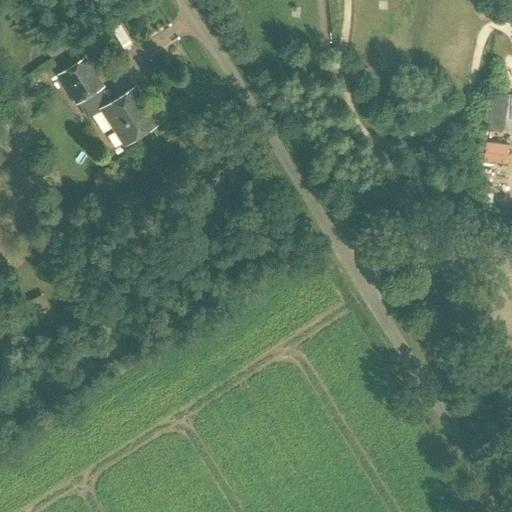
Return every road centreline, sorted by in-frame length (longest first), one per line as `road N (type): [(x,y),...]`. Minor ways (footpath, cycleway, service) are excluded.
road 1 (unclassified): [(355,272),(179,0)]
road 2 (unclassified): [(505,511),(355,272)]
road 3 (unclassified): [(511,265),(394,257),(355,272)]
